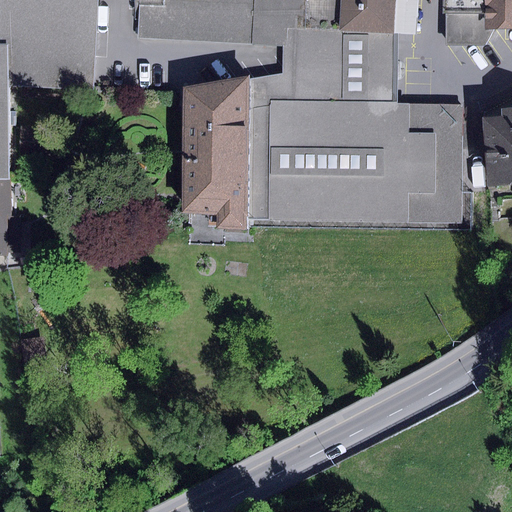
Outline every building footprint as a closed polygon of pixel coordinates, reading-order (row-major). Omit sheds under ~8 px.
[(92,89),(97,0),(0,0),(0,44),(6,44),(9,86),(92,89)] [(255,44),(257,0),(138,0),(138,38),(255,44)] [(257,0),(255,44),(286,46),(286,28),(394,34),(396,0),(257,0)] [(418,0),(396,0),(394,34),(398,34),(416,35),(418,0)] [(495,34),(495,0),(450,0),(451,48),(487,48),(495,34)] [(511,0),(495,0),(495,34),(511,34),(511,0)] [(284,75),(250,79),(248,142),(248,220),(463,223),(462,105),(397,104),(398,34),(394,34),(286,28),(286,46),(284,75)] [(0,44),(0,178),(10,178),(9,86),(6,44),(0,44)] [(248,142),(250,79),(182,86),(181,212),(216,214),(215,227),(248,230),(248,220),(248,142)] [(501,117),(482,118),(486,186),(511,184),(511,107),(500,108),(501,117)] [(55,130),(22,129),(22,156),(55,156),(55,130)] [(10,217),(10,178),(0,178),(0,255),(7,255),(7,252),(20,252),(20,216),(10,217)] [(511,198),(500,200),(502,218),(511,217),(511,198)] [(42,338),(21,342),(26,370),(47,366),(42,338)]
